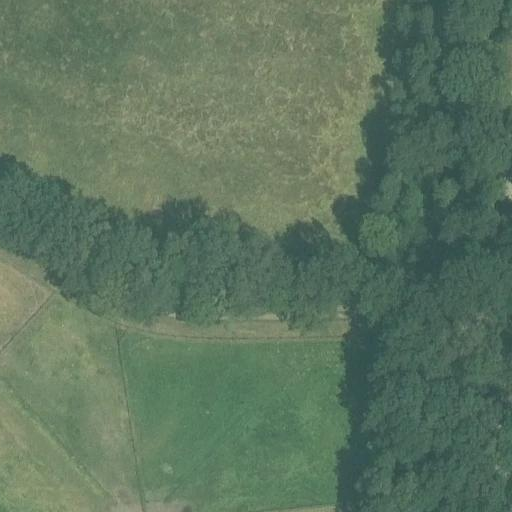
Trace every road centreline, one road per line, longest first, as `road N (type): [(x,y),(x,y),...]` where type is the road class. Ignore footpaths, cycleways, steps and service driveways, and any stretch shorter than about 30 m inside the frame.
road 1 (track): [(237,317),(510,325)]
road 2 (unclassified): [(511,427),(511,302)]
